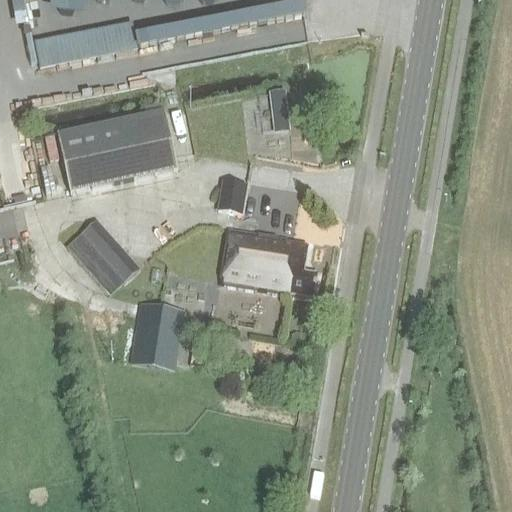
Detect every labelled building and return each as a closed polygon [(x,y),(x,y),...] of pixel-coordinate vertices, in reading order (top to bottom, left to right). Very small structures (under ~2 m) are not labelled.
[(162,0),(162,6),(183,8),(183,0),(162,0)] [(306,19),(304,4),(154,33),(157,48),(306,19)] [(134,22),(33,44),(39,72),(139,50),(134,22)] [(284,94),(269,96),(273,136),(289,135),(284,94)] [(159,117),(52,141),(66,200),(172,175),(159,117)] [(238,218),(242,191),(219,187),(215,214),(238,218)] [(97,224),(80,238),(88,248),(105,234),(97,224)] [(282,243),(226,235),(226,231),(225,231),(216,294),(217,294),(217,291),(280,300),(280,296),(310,301),(314,278),(299,276),(303,250),(282,246),(282,243)] [(88,248),(80,238),(67,249),(109,298),(139,273),(105,234),(88,248)] [(181,334),(136,327),(130,368),(174,375),(181,334)]
